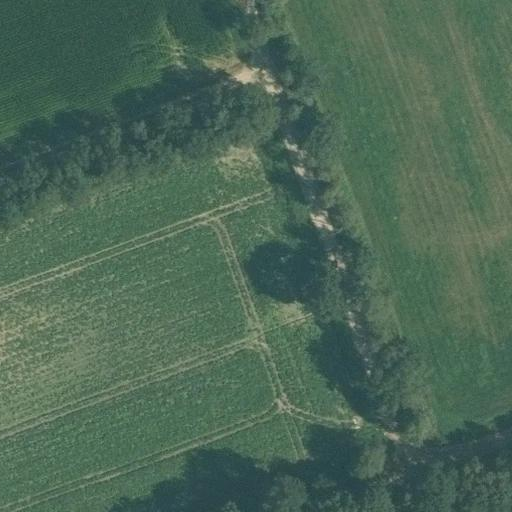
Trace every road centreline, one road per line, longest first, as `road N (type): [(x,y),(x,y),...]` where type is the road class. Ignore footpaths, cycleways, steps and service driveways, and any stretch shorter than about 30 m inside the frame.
road 1 (track): [(241,0),(405,461),(457,444)]
road 2 (track): [(424,454),(265,511)]
